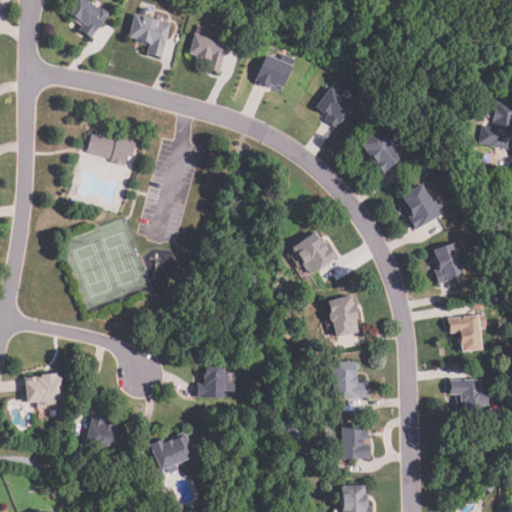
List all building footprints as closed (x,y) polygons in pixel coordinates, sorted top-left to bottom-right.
[(89,38),(77,29),(79,25),(70,18),(71,17),(64,11),(71,0),(86,0),(97,8),(99,7),(105,11),(106,15),(89,38)] [(169,24),(161,59),(143,54),(146,44),(133,41),(134,39),(126,37),(131,14),(169,24)] [(219,73),(204,69),(207,61),(193,57),(194,55),(187,53),(193,33),(227,43),(219,73)] [(293,58),(278,92),(253,81),(265,54),(278,59),(281,53),(293,58)] [(336,129),(323,120),(326,115),(314,107),(328,86),(330,87),(335,80),(346,88),(340,95),(353,104),(336,129)] [(507,150),(488,147),(488,145),(478,143),(481,125),(491,127),(492,122),(490,121),(493,108),(495,108),(496,100),(511,103),(511,137),(510,137),(507,150)] [(400,155),(380,174),(372,165),(375,162),(372,158),(369,160),(362,152),(364,150),(358,144),(376,127),(382,134),(384,132),(393,141),(390,144),(400,155)] [(135,143),(131,157),(125,155),(122,166),(107,162),(108,159),(85,153),(90,134),(114,141),(115,137),(135,143)] [(439,216),(412,230),(405,218),(408,216),(402,204),(404,202),(400,195),(421,184),(430,202),(438,198),(443,206),(436,210),(439,216)] [(335,256),(309,275),(301,264),(302,263),(290,247),(310,232),(317,241),(318,240),(324,247),(326,245),(335,256)] [(462,276),(436,285),(432,273),(436,271),(432,259),(435,257),(432,250),(454,242),(461,263),(458,264),(462,276)] [(358,332),(334,338),(331,322),(327,323),(325,314),(328,313),(325,301),(351,296),(353,304),(356,304),(358,310),(355,311),(357,318),(354,318),(358,332)] [(476,316),(480,349),(460,352),(457,332),(448,333),(446,319),(476,316)] [(367,399),(332,400),(331,363),(357,362),(357,370),(354,370),(355,384),(366,383),(367,399)] [(220,399),(194,397),(195,383),(200,383),(201,373),(202,373),(203,363),(221,364),(221,372),(227,372),(226,384),(233,384),(233,391),(220,391),(220,399)] [(44,405),(44,408),(35,409),(34,402),(25,403),(23,381),(28,381),(27,378),(35,377),(35,378),(39,377),(39,375),(55,373),(55,376),(59,376),(62,401),(53,402),(53,404),(44,405)] [(486,412),(457,413),(457,394),(447,394),(447,380),(487,379),(487,393),(483,393),(483,404),(486,403),(486,412)] [(118,452),(84,445),(89,417),(101,419),(100,423),(111,425),(111,427),(124,429),(118,452)] [(368,459),(341,460),(339,426),(362,424),(362,431),(366,431),(367,440),(362,440),(362,444),(367,444),(368,459)] [(298,432),(300,447),(290,449),(288,434),(298,432)] [(159,470),(147,444),(160,438),(162,442),(170,438),(170,439),(183,434),(193,456),(172,465),(175,471),(167,475),(164,468),(159,470)] [(369,511),(340,511),(340,509),(338,509),(336,494),(342,493),(341,488),(363,485),(364,494),(365,494),(367,508),(369,508),(369,511)] [(195,509),(193,511),(177,511),(175,511),(178,503),(195,509)]
